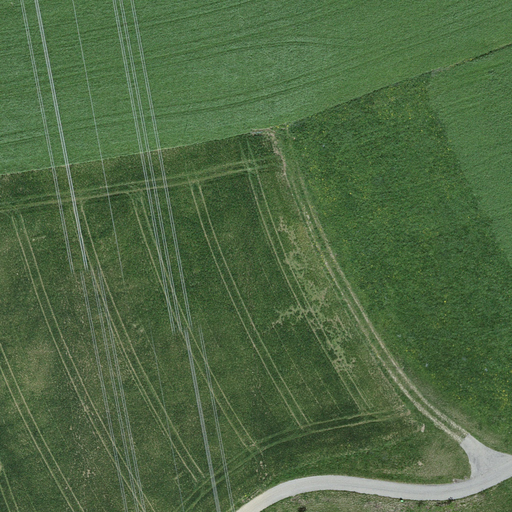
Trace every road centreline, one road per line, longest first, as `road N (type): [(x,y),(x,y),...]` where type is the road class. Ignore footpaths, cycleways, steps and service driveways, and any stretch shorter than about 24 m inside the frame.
road 1 (track): [(511,466),(435,493),(298,486),(246,511)]
road 2 (track): [(366,323),(410,392),(498,473)]
